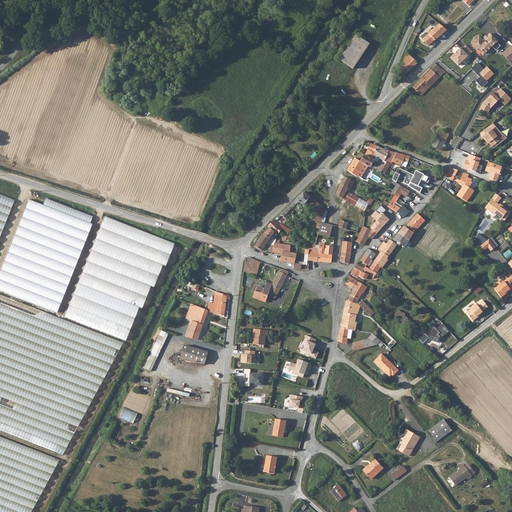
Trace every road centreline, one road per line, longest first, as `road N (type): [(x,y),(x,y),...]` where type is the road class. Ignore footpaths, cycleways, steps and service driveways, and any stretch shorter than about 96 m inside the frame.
road 1 (residential): [(329,299),(356,257),(409,215),(444,166),(357,131)]
road 2 (tertiary): [(0,174),(237,246)]
road 3 (unclassified): [(214,483),(237,246)]
road 4 (unclassified): [(331,357),(380,390),(400,391),(511,304)]
road 5 (tertiary): [(237,246),(357,131)]
road 6 (tertiary): [(389,100),(491,0)]
road 7 (unclassified): [(214,483),(287,497),(307,446)]
